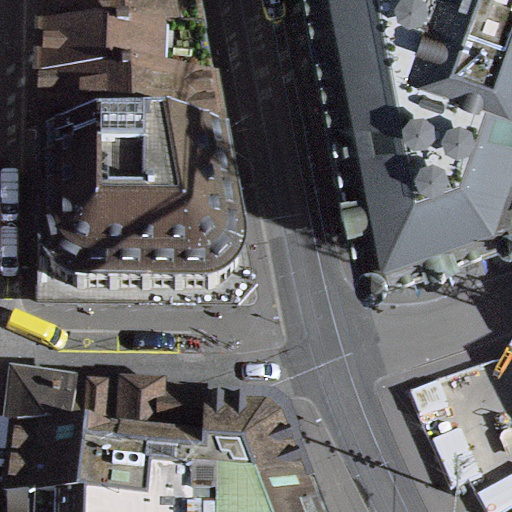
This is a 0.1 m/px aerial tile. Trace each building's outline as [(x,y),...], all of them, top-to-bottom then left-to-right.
[(190,0),(42,0),(42,6),(192,10),(190,0)] [(511,0),(313,0),(358,236),(357,239),(357,242),(356,245),(357,248),(358,251),(360,253),(362,255),(364,257),(368,259),(371,259),(376,258),(378,257),(381,256),(383,253),(385,252),(417,241),(498,212),(500,211),(504,214),(507,215),(509,215),(511,215),(511,0)] [(41,52),(42,52),(201,56),(203,56),(196,27),(192,10),(42,6),(41,41),(41,52)] [(202,59),(201,56),(42,52),(41,54),(41,58),(40,76),(40,80),(40,92),(40,96),(39,100),(38,119),(38,123),(38,127),(37,135),(37,139),(37,154),(37,159),(45,160),(220,154),(220,152),(219,149),(217,135),(216,132),(211,105),(210,101),(210,98),(209,95),(206,81),(205,75),(205,72),(203,62),(202,59)] [(220,154),(45,160),(44,259),(44,303),(248,305),(236,241),(220,154)] [(68,459),(74,419),(36,413),(27,411),(19,410),(19,417),(16,450),(68,459)] [(204,475),(205,427),(138,423),(74,419),(68,459),(122,467),(204,475)] [(7,511),(149,511),(150,505),(219,511),(230,511),(288,511),(310,509),(284,442),(278,437),(267,430),(205,427),(204,475),(122,467),(68,459),(16,450),(11,486),(7,511)]
